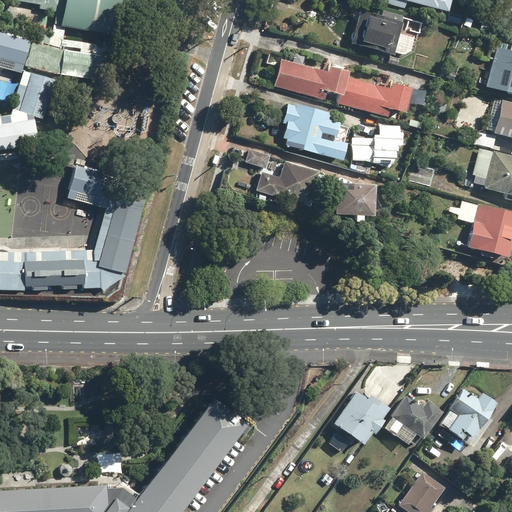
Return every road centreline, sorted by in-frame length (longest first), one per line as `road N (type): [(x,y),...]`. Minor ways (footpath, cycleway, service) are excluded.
road 1 (tertiary): [(147,332),(236,0)]
road 2 (residential): [(298,328),(301,402),(218,511)]
road 3 (primary): [(497,327),(298,328)]
road 4 (primary): [(298,328),(147,332)]
road 5 (primary): [(147,332),(0,328)]
